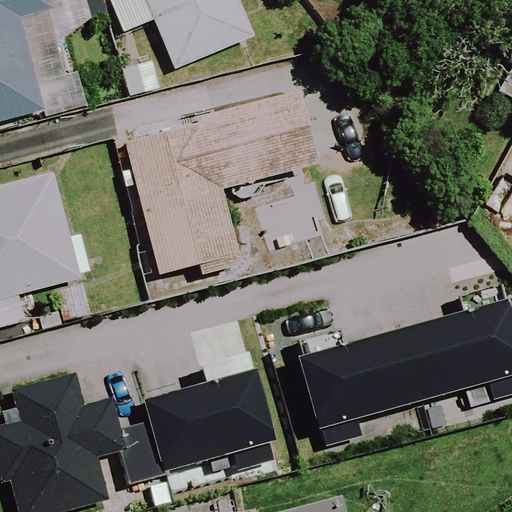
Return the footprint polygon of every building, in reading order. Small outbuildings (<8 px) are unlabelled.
[(53,42),(46,11),(91,0),(0,0),(0,124),(45,113),(29,48),(53,42)] [(249,42),(233,0),(110,0),(123,34),(155,22),(173,70),(249,42)] [(312,170),(295,102),(126,144),(159,278),(196,268),(199,278),(237,268),(219,194),(312,170)] [(71,239),(54,176),(0,190),(0,328),(26,322),(19,296),(93,276),(83,236),(71,239)] [(511,377),(511,343),(501,307),(299,364),(319,432),(511,377)] [(85,401),(79,377),(12,395),(19,423),(0,428),(0,484),(0,485),(9,483),(16,511),(71,511),(108,503),(96,458),(125,451),(111,394),(85,401)] [(273,445),(254,377),(143,406),(162,475),(273,445)]
